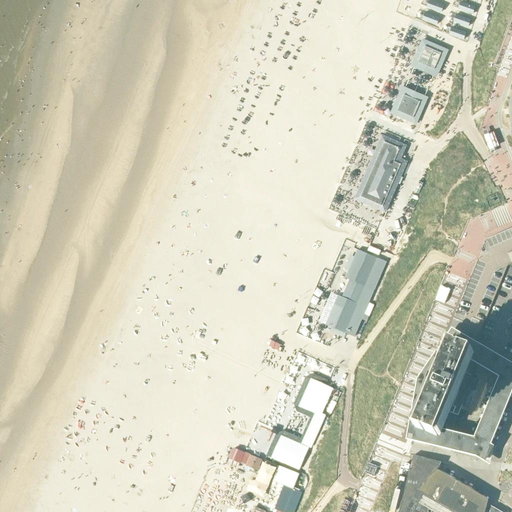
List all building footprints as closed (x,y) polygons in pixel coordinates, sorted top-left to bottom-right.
[(453,1),(443,27),(457,32),(454,40),(471,46),(484,12),(453,1)] [(479,25),(476,38),(481,39),(484,26),(479,25)] [(418,123),(428,95),(426,95),(433,75),(438,77),(449,47),(421,37),(411,65),(414,66),(407,86),(401,84),(391,114),(418,123)] [(409,161),(402,158),(408,145),(382,134),(355,199),(387,213),(409,161)] [(387,273),(358,261),(350,281),(368,288),(360,307),(340,299),(327,330),(358,342),(387,273)] [(491,351),(469,338),(452,328),(417,379),(411,416),(407,440),(414,442),(429,445),(435,447),(437,447),(451,451),(467,455),(477,457),(490,465),(495,446),(492,445),(511,394),(511,363),(501,357),(491,351)] [(335,392),(308,381),(295,412),(312,419),(299,448),(279,440),(270,461),(300,474),(309,451),(312,453),(328,416),(325,415),(335,392)] [(259,461),(235,450),(230,461),(254,471),(259,461)] [(387,505),(384,511),(501,511),(488,504),(489,498),(439,469),(442,463),(414,455),(413,456),(409,455),(396,488),(394,487),(387,505)] [(299,476),(280,469),(275,481),(287,486),(276,511),(291,511),(300,492),(293,490),(299,476)] [(252,480),(251,495),(266,495),(267,481),(252,480)]
